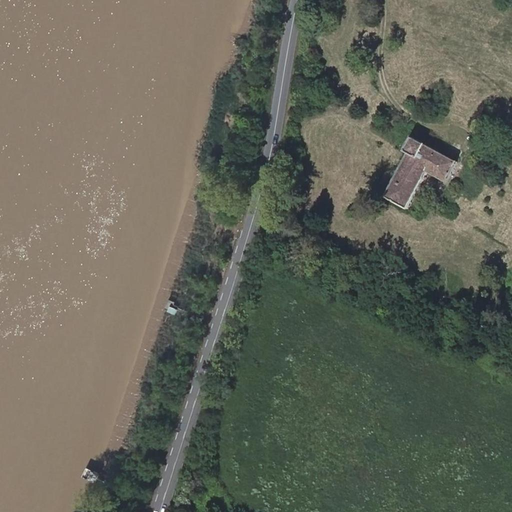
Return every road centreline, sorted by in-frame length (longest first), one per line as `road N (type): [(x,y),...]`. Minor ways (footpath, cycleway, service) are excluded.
road 1 (tertiary): [(298,0),(254,218),(160,511)]
road 2 (unknown): [(394,0),(394,81),(405,107),(479,156)]
